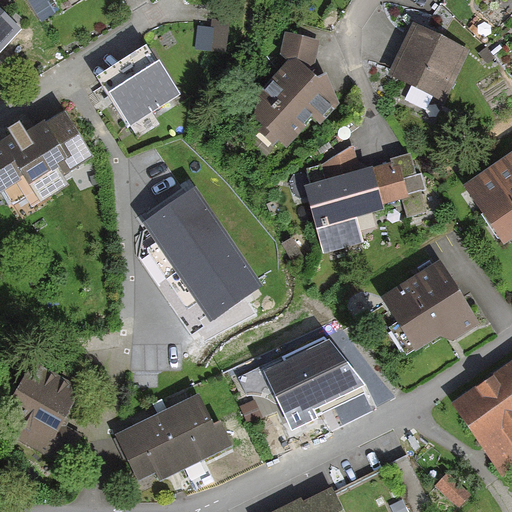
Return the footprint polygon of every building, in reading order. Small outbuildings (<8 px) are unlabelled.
[(0,14),(0,45),(15,29),(0,14)] [(462,50),(419,29),(397,73),(440,94),(462,50)] [(229,32),(200,31),(199,52),(228,53),(229,32)] [(249,108),(287,142),(328,97),(308,79),(318,45),(293,37),(283,71),(249,108)] [(152,57),(105,87),(131,127),(178,97),(152,57)] [(30,129),(0,146),(0,188),(2,193),(30,176),(37,189),(91,156),(67,117),(35,136),(30,129)] [(511,159),(470,187),(505,238),(511,233),(511,159)] [(397,164),(309,188),(326,249),(358,240),(351,214),(380,206),(379,201),(405,194),(397,164)] [(194,191),(149,220),(211,317),(256,289),(194,191)] [(441,265),(387,297),(416,345),(448,326),(454,335),(476,322),(441,265)] [(329,358),(268,385),(289,431),(310,422),(306,414),(346,396),(329,358)] [(78,391),(33,368),(3,425),(48,448),(78,391)] [(511,368),(458,405),(502,467),(511,460),(511,368)] [(198,400),(122,435),(140,474),(157,466),(162,476),(230,445),(220,423),(210,427),(198,400)] [(404,493),(420,489),(414,461),(397,464),(404,493)] [(437,488),(458,511),(475,497),(453,473),(437,488)] [(341,511),(330,489),(285,511),(341,511)]
